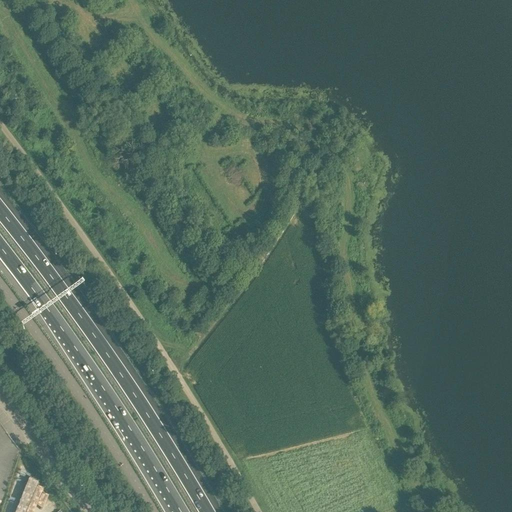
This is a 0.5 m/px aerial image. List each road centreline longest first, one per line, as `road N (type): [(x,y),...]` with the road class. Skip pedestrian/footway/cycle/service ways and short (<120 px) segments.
road 1 (unclassified): [(258,511),(165,355),(0,127)]
road 2 (motorway): [(206,511),(95,336),(0,210)]
road 3 (motorway): [(0,247),(123,417),(180,511)]
road 4 (unclassified): [(155,511),(0,284)]
road 5 (unclassified): [(88,511),(0,394)]
